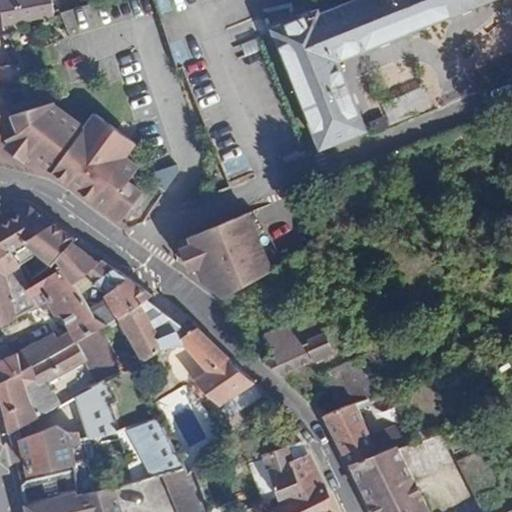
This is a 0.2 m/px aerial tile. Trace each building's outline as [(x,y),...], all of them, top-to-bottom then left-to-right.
[(52,2),(52,0),(2,0),(3,23),(9,20),(61,9),(63,8),(61,1),(52,2)] [(316,0),(311,2),(308,2),(255,19),(273,41),(278,51),(278,56),(312,141),(312,145),(365,126),(339,56),(482,0),(355,0),(346,3),(344,0),(316,0)] [(236,45),(240,60),(263,54),(260,39),(236,45)] [(0,114),(10,108),(0,82),(0,114)] [(13,147),(28,157),(36,152),(39,149),(55,139),(52,132),(82,115),(59,97),(12,112),(15,121),(10,125),(13,133),(17,137),(13,147)] [(0,135),(10,125),(15,121),(12,112),(10,108),(0,114),(0,135)] [(104,110),(103,112),(94,124),(82,115),(52,132),(55,139),(39,149),(37,153),(76,179),(131,218),(152,188),(139,178),(149,164),(135,154),(144,141),(104,110)] [(226,176),(248,171),(242,146),(220,151),(226,176)] [(34,160),(35,158),(37,153),(39,149),(36,152),(28,157),(34,160)] [(0,248),(27,234),(29,236),(41,250),(50,260),(58,253),(72,242),(76,238),(64,230),(26,206),(0,221),(0,248)] [(227,292),(268,267),(241,210),(219,219),(223,227),(186,240),(182,242),(193,264),(197,272),(227,292)] [(223,227),(219,219),(183,233),(186,240),(223,227)] [(0,252),(12,245),(29,236),(27,234),(0,248),(0,252)] [(58,253),(63,259),(71,282),(84,270),(96,260),(72,242),(58,253)] [(183,269),(193,264),(182,242),(172,246),(179,260),(183,269)] [(0,252),(0,319),(14,312),(5,272),(21,264),(20,262),(12,245),(0,252)] [(78,332),(103,320),(117,313),(147,298),(152,295),(101,256),(96,260),(84,270),(106,288),(109,294),(91,305),(71,282),(63,259),(30,282),(38,298),(46,294),(51,310),(61,311),(76,334),(78,332)] [(117,313),(141,357),(164,345),(159,336),(174,326),(147,298),(117,313)] [(262,358),(278,374),(330,344),(328,342),(344,331),(334,314),(317,324),(305,304),(260,332),(273,351),(262,358)] [(183,341),(206,367),(210,364),(217,370),(230,359),(187,317),(174,326),(159,336),(164,345),(176,339),(178,343),(183,341)] [(66,397),(97,380),(99,355),(114,357),(125,365),(103,320),(78,332),(88,350),(51,373),(66,397)] [(18,348),(22,365),(59,344),(51,328),(18,348)] [(0,377),(0,393),(8,428),(66,397),(51,373),(88,350),(78,332),(76,334),(59,344),(22,365),(0,377)] [(0,353),(0,377),(22,365),(18,348),(0,353)] [(354,401),(379,392),(367,363),(357,353),(325,367),(341,406),(354,401)] [(206,367),(192,377),(219,402),(252,380),(230,359),(217,370),(210,364),(206,367)] [(381,453),(354,401),(341,406),(323,413),(349,466),(381,453)] [(78,493),(98,487),(93,462),(88,453),(83,433),(80,425),(64,429),(61,423),(20,433),(29,467),(70,457),(72,465),(36,476),(28,477),(21,486),(24,503),(75,487),(78,493)] [(285,443),(293,440),(286,424),(217,450),(223,465),(265,450),(285,443)] [(279,496),(287,492),(301,485),(289,463),(294,461),(285,443),(265,450),(279,496)] [(372,511),(431,511),(399,446),(381,453),(349,466),(372,511)] [(333,511),(305,455),(294,461),(289,463),(301,485),(287,492),(291,502),(270,511),(333,511)] [(206,463),(194,467),(197,474),(209,469),(206,463)] [(185,511),(212,511),(197,474),(194,467),(185,470),(184,467),(170,470),(185,511)] [(75,487),(24,503),(19,504),(21,511),(130,511),(121,482),(98,487),(78,493),(75,487)] [(440,511),(484,511),(475,494),(440,511)]
